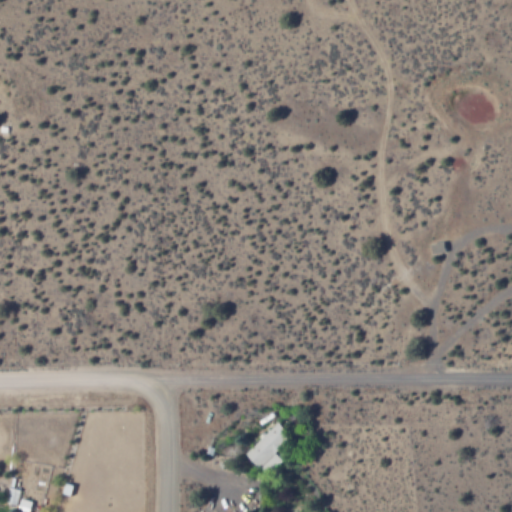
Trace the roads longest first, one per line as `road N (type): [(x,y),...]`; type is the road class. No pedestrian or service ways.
road 1 (residential): [(511,378),(0,381)]
road 2 (residential): [(166,511),(164,415),(147,380)]
